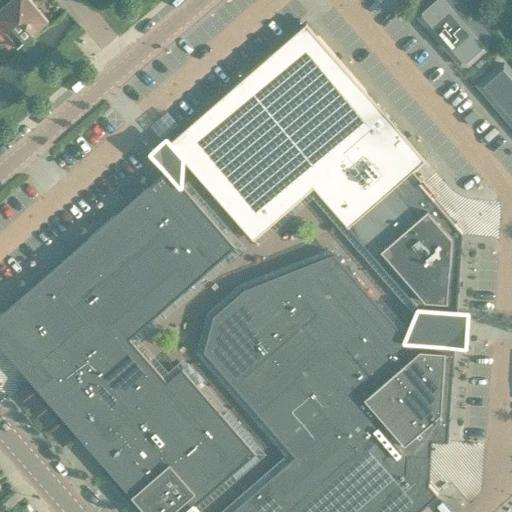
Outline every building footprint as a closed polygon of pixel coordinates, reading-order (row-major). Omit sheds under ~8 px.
[(16,44),(44,19),(28,0),(12,0),(0,10),(0,21),(6,28),(4,30),(16,44)] [(429,0),(420,9),(419,15),(461,63),(467,63),(484,48),(485,42),(493,35),(462,0),(429,0)] [(307,23),(169,141),(210,188),(216,194),(255,237),(313,185),(338,214),(348,224),(421,308),(457,311),(463,232),(410,171),(425,158),(307,23)] [(483,56),(475,64),(479,69),(487,61),(483,56)] [(511,73),(503,63),(479,84),(511,122),(511,73)] [(39,280),(0,313),(0,342),(20,366),(31,378),(39,387),(122,483),(146,511),(171,511),(203,485),(249,445),(195,383),(182,368),(167,381),(116,322),(175,270),(188,286),(235,245),(190,194),(186,189),(184,186),(180,182),(177,178),(173,174),(168,168),(150,184),(39,280)] [(415,511),(437,493),(428,483),(431,439),(447,440),(451,396),(454,353),(455,342),(454,342),(412,340),(336,253),(246,286),(214,315),(206,347),(259,411),(298,453),(274,474),(231,511),(415,511)]
